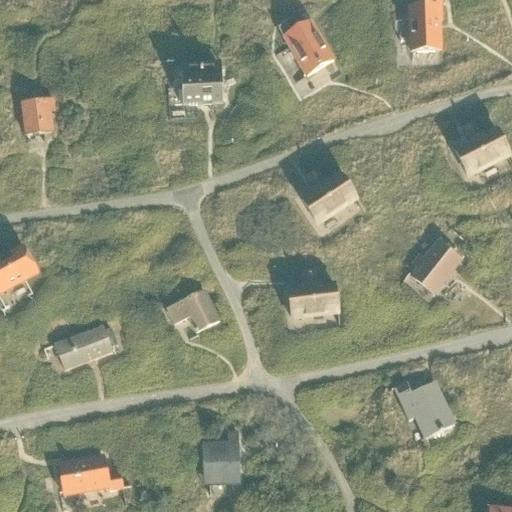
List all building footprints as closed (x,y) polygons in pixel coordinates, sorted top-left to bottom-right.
[(410,54),(438,53),(436,23),(440,23),(438,0),(427,0),(428,8),(408,9),(410,54)] [(285,27),(277,31),(305,78),(332,63),(309,24),(290,35),(285,27)] [(198,72),(179,73),(181,107),(221,105),(220,71),(201,72),(201,70),(198,70),(198,72)] [(24,138),(31,137),(51,134),(48,113),(53,112),(52,102),(20,106),(24,138)] [(478,139),(471,125),(462,129),(469,144),(453,152),(466,178),(507,157),(494,131),(478,139)] [(323,186),(314,173),(306,178),(315,192),(299,202),(316,226),(354,201),(338,176),(323,186)] [(0,294),(35,275),(21,249),(9,255),(3,245),(0,247),(0,294)] [(431,295),(457,262),(437,246),(423,262),(418,258),(412,266),(417,270),(411,279),(431,295)] [(314,288),(312,272),(303,274),(305,290),(286,292),(290,321),(336,315),(333,286),(314,288)] [(169,311),(165,313),(172,327),(187,319),(194,334),(217,323),(202,294),(169,311)] [(74,340),(54,347),(63,373),(110,355),(111,355),(109,350),(116,348),(110,331),(103,333),(101,329),(100,330),(74,340)] [(405,386),(392,392),(407,423),(414,420),(420,417),(430,437),(448,429),(442,416),(445,414),(432,386),(410,396),(405,386)] [(237,487),(235,435),(226,435),(227,445),(201,446),(202,472),(207,472),(207,488),(237,487)] [(106,481),(102,459),(56,467),(62,498),(107,490),(108,493),(120,491),(118,479),(106,481)]
